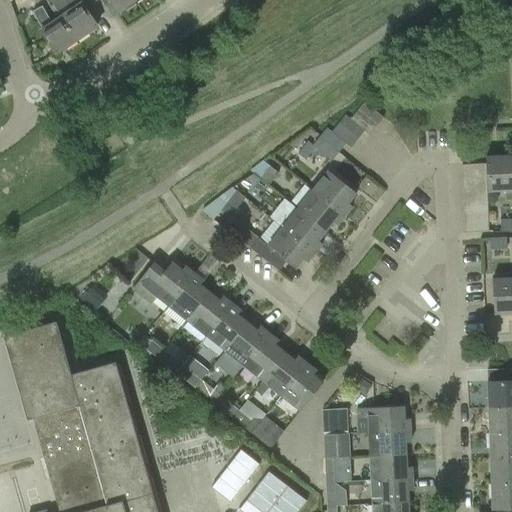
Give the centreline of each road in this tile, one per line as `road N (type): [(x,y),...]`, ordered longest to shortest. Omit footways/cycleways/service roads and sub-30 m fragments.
road 1 (residential): [(303,314),(421,163),(447,161),(454,372)]
road 2 (residential): [(189,0),(38,107)]
road 3 (residential): [(303,314),(384,367),(454,372)]
road 4 (residential): [(183,221),(303,314)]
road 5 (residential): [(454,372),(459,511)]
